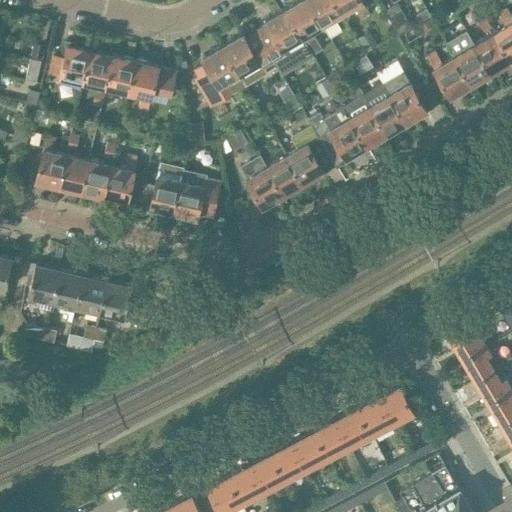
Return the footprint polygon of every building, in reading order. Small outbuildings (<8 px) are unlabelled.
[(312,29),(322,23),(308,0),(292,0),(284,4),(302,34),(311,50),(312,52),(322,47),(312,29)] [(335,0),(308,0),(322,23),(329,35),(341,28),(334,16),(342,11),(335,0)] [(362,0),(335,0),(342,11),(353,4),(360,15),(368,10),(362,0)] [(410,25),(397,2),(385,10),(398,32),(410,25)] [(280,68),(311,50),(302,34),(284,4),(264,16),(266,20),(256,26),(272,55),(280,68)] [(506,22),(493,30),(510,59),(511,57),(511,12),(508,6),(500,11),(506,22)] [(489,23),(483,13),(475,17),(482,28),(489,23)] [(242,29),(222,41),(239,71),(245,81),(267,69),(262,61),(272,55),(256,26),(244,33),(242,29)] [(446,40),(454,52),(471,82),(490,70),(473,41),(466,28),(446,40)] [(490,70),(510,59),(493,30),(473,41),(490,70)] [(376,45),(369,33),(358,39),(365,51),(376,45)] [(44,42),(34,39),(31,53),(41,55),(44,42)] [(59,74),(81,79),(88,46),(66,41),(63,53),(51,51),(47,71),(59,73),(59,74)] [(245,81),(239,71),(222,41),(201,53),(204,58),(195,63),(199,71),(194,74),(207,96),(228,84),(231,89),(245,81)] [(112,51),(88,46),(81,79),(104,84),(112,51)] [(438,100),(450,93),(471,82),(454,52),(442,59),(436,48),(427,53),(440,75),(427,82),(438,100)] [(126,89),(134,56),(112,51),(104,84),(126,89)] [(134,56),(126,89),(140,92),(138,104),(147,106),(151,89),(171,93),(176,65),(134,56)] [(405,120),(438,101),(438,100),(427,82),(425,79),(413,86),(403,69),(382,80),(405,120)] [(326,75),(326,76),(330,83),(340,78),(336,70),(326,75)] [(332,86),(330,83),(326,76),(314,82),(320,92),(332,86)] [(362,92),(386,132),(405,120),(382,80),(362,92)] [(36,102),(39,89),(29,86),(26,99),(36,102)] [(93,91),(90,103),(99,105),(102,93),(93,91)] [(342,104),(366,143),(386,132),(362,92),(342,104)] [(50,102),(46,96),(39,95),(37,106),(48,109),(50,102)] [(301,105),(295,96),(285,102),(291,111),(301,105)] [(356,154),(353,150),(366,143),(342,104),(323,115),(317,105),(305,112),(311,122),(319,135),(336,165),(356,154)] [(192,115),(194,136),(208,134),(206,113),(192,115)] [(287,153),(303,180),(323,168),(307,141),(319,135),(311,122),(290,134),(298,147),(287,153)] [(70,130),(67,144),(76,146),(79,132),(70,130)] [(36,177),(59,182),(66,149),(54,146),(56,134),(46,132),(36,177)] [(106,138),(103,152),(112,154),(115,140),(106,138)] [(267,164),(283,191),(303,180),(287,153),(282,144),(274,149),(279,157),(267,164)] [(89,154),(66,149),(59,182),(82,187),(89,154)] [(112,159),(104,193),(127,198),(128,195),(139,198),(143,182),(131,179),(137,153),(127,151),(124,162),(112,159)] [(259,151),(248,158),(239,163),(263,203),(283,191),(267,164),(259,151)] [(102,157),(89,154),(82,187),(104,193),(112,159),(111,159),(112,154),(103,152),(102,157)] [(180,175),(182,165),(183,162),(160,157),(157,170),(154,182),(143,179),(143,182),(139,198),(150,201),(149,203),(172,208),(180,175)] [(204,173),(205,170),(182,165),(172,208),(196,214),(197,209),(211,212),(219,177),(204,173)] [(247,209),(243,196),(230,200),(234,213),(247,209)] [(13,254),(0,251),(0,285),(5,287),(13,254)] [(29,292),(54,298),(61,265),(36,259),(29,292)] [(84,270),(61,265),(54,298),(77,303),(84,270)] [(84,270),(77,303),(100,308),(108,276),(84,270)] [(132,281),(108,276),(100,308),(125,314),(132,281)] [(501,293),(490,300),(495,308),(506,301),(501,293)] [(34,300),(25,298),(22,309),(31,312),(34,300)] [(448,333),(462,355),(486,341),(472,318),(448,333)] [(27,320),(24,332),(45,337),(47,325),(27,320)] [(84,334),(93,337),(96,325),(86,323),(84,334)] [(57,327),(47,325),(45,337),(54,339),(57,327)] [(105,327),(96,325),(93,337),(95,337),(103,339),(105,327)] [(101,349),(103,339),(95,337),(93,347),(101,349)] [(499,363),(486,341),(462,355),(475,377),(499,363)] [(484,393),(488,399),(511,385),(499,363),(475,377),(484,393)] [(378,394),(394,426),(396,425),(394,420),(414,410),(400,383),(378,394)] [(511,414),(511,385),(488,399),(501,421),(511,414)] [(394,426),(378,394),(357,405),(371,432),(390,423),(392,427),(394,426)] [(371,432),(357,405),(335,417),(351,448),(353,447),(351,443),(371,432)] [(511,414),(501,421),(511,439),(511,414)] [(351,448),(335,417),(314,427),(328,455),(347,445),(349,449),(351,448)] [(328,455),(314,427),(292,439),(309,470),(310,470),(308,465),(328,455)] [(309,470),(292,439),(270,451),(284,478),(304,467),(306,472),(309,470)] [(419,445),(408,450),(413,458),(424,453),(419,445)] [(402,464),(413,458),(408,450),(398,456),(402,464)] [(284,478),(270,451),(249,462),(266,493),(267,492),(265,488),(284,478)] [(443,511),(475,511),(445,461),(422,475),(443,511)] [(266,493),(249,462),(227,473),(241,500),(262,490),(264,494),(266,493)] [(381,475),(391,470),(387,462),(376,467),(381,475)] [(241,500),(227,473),(205,485),(219,511),(241,500)] [(443,511),(422,475),(399,489),(403,495),(395,500),(401,511),(443,511)] [(348,492),(359,487),(355,479),(344,484),(348,492)] [(338,498),(348,492),(344,484),(334,490),(338,498)] [(366,488),(356,493),(360,502),(371,496),(366,488)] [(201,511),(191,492),(169,503),(174,511),(201,511)] [(356,493),(345,499),(349,507),(360,502),(356,493)] [(311,502),(316,510),(326,504),(322,496),(311,502)] [(174,511),(169,503),(152,511),(174,511)]
